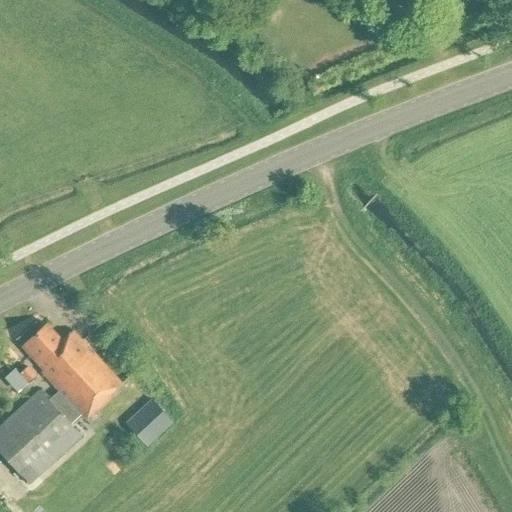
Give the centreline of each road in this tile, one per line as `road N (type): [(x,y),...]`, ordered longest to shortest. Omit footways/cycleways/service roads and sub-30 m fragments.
road 1 (tertiary): [(0,305),(181,212),(511,75)]
road 2 (track): [(162,0),(283,96),(323,152)]
